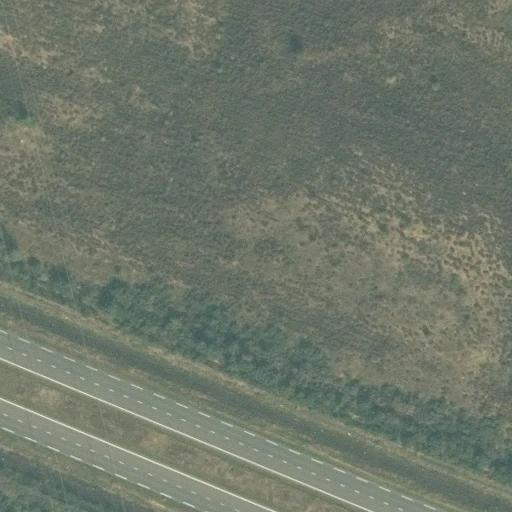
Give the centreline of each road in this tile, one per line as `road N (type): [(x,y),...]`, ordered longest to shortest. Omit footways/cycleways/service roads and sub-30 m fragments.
road 1 (primary): [(407,511),(0,346)]
road 2 (primary): [(0,416),(236,511)]
